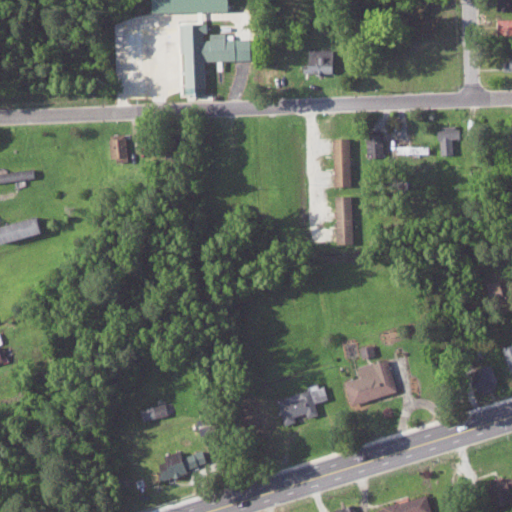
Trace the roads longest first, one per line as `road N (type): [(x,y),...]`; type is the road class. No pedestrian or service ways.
road 1 (residential): [(511,96),(0,116)]
road 2 (secondary): [(205,511),(511,416)]
